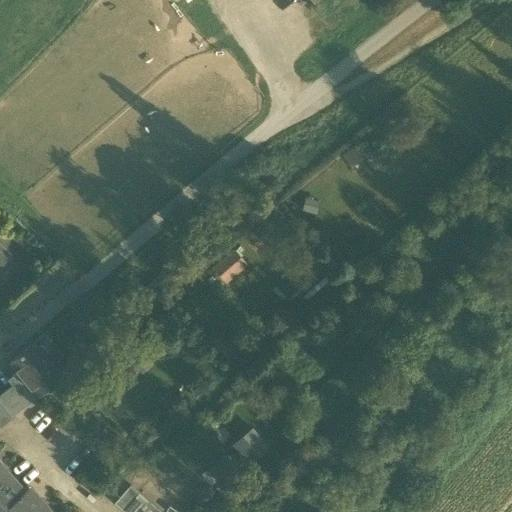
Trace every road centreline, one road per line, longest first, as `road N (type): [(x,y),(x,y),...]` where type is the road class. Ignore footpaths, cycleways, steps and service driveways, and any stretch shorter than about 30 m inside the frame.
road 1 (track): [(428,0),(0,352)]
road 2 (track): [(496,0),(357,96),(288,113),(208,0)]
